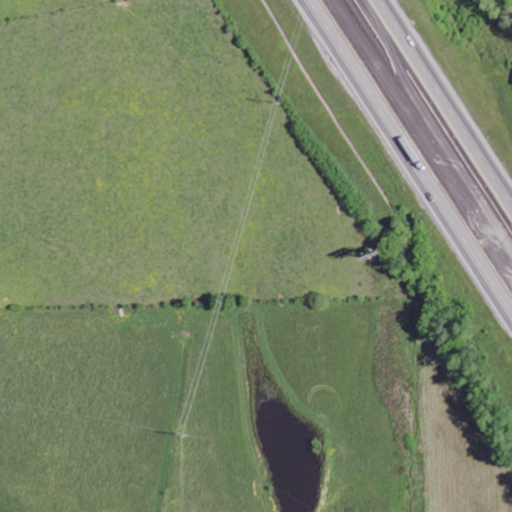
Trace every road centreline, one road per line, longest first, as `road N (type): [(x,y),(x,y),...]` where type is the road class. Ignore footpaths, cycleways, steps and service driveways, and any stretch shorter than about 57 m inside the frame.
road 1 (motorway): [(320,0),(511,298)]
road 2 (motorway): [(511,218),(372,0)]
